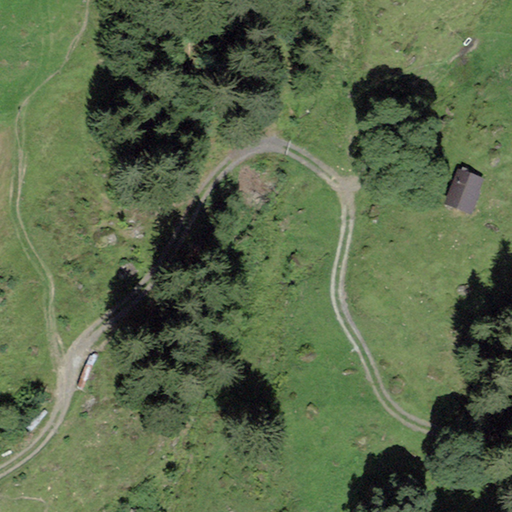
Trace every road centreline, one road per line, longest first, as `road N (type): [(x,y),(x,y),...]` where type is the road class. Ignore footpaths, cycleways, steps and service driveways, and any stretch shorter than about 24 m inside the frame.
road 1 (track): [(511,433),(426,426),(386,398),(338,301),(345,195),(331,175),(286,146),(255,146),(213,169),(156,277),(87,337),(68,375)]
road 2 (track): [(0,470),(49,430),(68,375)]
